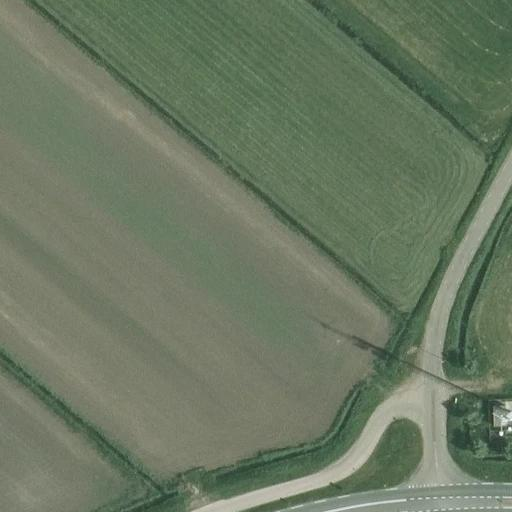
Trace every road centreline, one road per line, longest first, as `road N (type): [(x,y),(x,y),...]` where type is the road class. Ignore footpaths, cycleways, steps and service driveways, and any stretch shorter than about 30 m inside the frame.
road 1 (unclassified): [(433,403),(435,326),(445,288),(511,156)]
road 2 (unclassified): [(220,511),(336,473),(355,459),(379,415),(433,403)]
